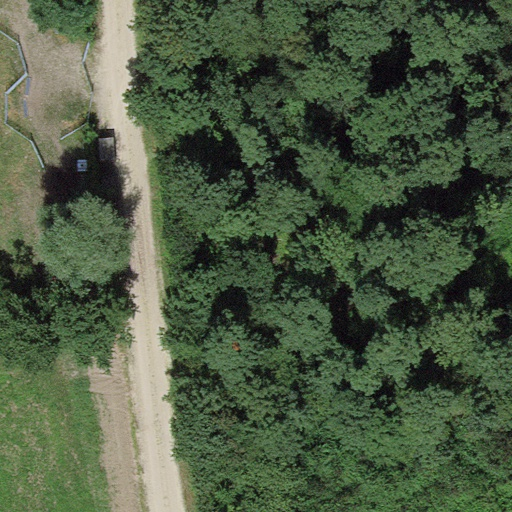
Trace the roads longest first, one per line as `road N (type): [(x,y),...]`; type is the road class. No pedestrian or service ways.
road 1 (track): [(161,511),(116,0)]
road 2 (track): [(124,89),(95,83),(53,54),(16,0)]
